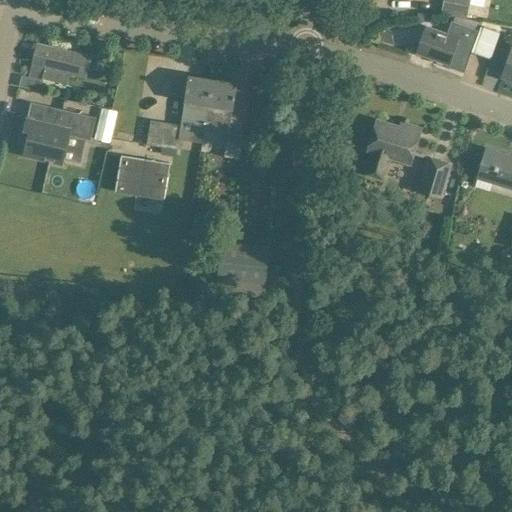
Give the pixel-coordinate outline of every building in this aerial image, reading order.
[(431,14),(419,12),(418,19),(430,21),(431,14)] [(451,20),(447,33),(426,25),(416,52),(450,64),(451,62),(466,68),(472,52),(479,31),(451,20)] [(482,25),(479,31),(472,52),(490,59),(500,32),(482,25)] [(378,31),(380,40),(393,44),(392,30),(387,28),(378,31)] [(37,44),(29,74),(42,77),(45,67),(85,77),(90,56),(37,44)] [(511,48),(502,76),(511,79),(511,48)] [(207,124),(214,79),(189,75),(181,124),(151,119),(148,143),(178,148),(179,139),(202,142),(205,123),(207,124)] [(230,127),(233,109),(238,83),(214,79),(207,124),(230,127)] [(95,102),(104,105),(107,95),(98,92),(95,102)] [(62,162),(63,159),(69,135),(91,140),(96,116),(59,108),(55,124),(27,118),(22,140),(28,142),(25,154),(62,162)] [(384,184),(392,160),(409,165),(421,128),(402,122),(401,125),(379,118),(367,155),(372,157),(365,178),(384,184)] [(240,159),(244,134),(229,132),(224,156),(240,159)] [(479,177),(511,187),(511,155),(487,148),(479,177)] [(170,163),(122,155),(116,191),(164,199),(170,163)] [(428,156),(418,192),(441,200),(453,164),(428,156)] [(217,279),(265,283),(269,245),(220,241),(217,279)] [(511,248),(508,247),(502,250),(500,255),(503,260),(509,262),(511,261),(511,248)] [(384,316),(380,324),(385,331),(395,335),(402,320),(392,315),(384,316)]
